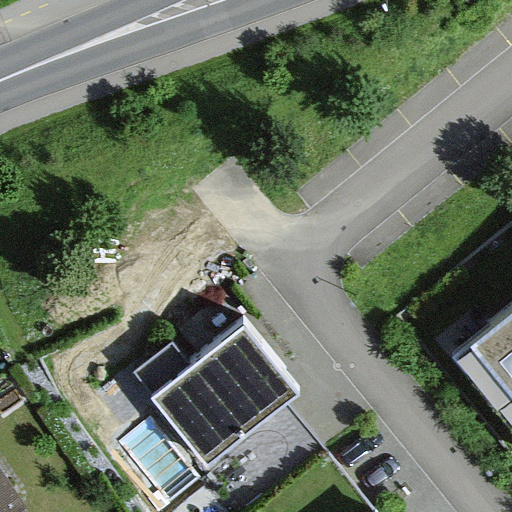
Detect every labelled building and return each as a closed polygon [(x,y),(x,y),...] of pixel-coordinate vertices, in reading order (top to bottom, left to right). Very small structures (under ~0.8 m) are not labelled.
[(511,300),(449,352),(511,427),(511,300)] [(139,370),(156,390),(209,345),(193,325),(139,370)] [(261,326),(169,398),(225,471),(229,468),(302,411),(318,399),(310,389),(261,326)] [(263,511),(276,511),(342,461),(302,411),(229,468),(263,511)] [(381,511),(342,461),(276,511),(381,511)] [(0,511),(29,511),(0,463),(0,511)]
